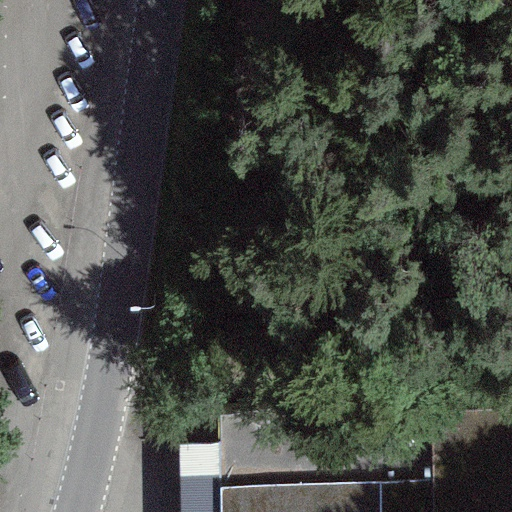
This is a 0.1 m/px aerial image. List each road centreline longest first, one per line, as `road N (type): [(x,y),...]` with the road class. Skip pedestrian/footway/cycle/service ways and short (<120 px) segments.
road 1 (tertiary): [(60,511),(137,223),(164,0)]
road 2 (track): [(137,223),(299,195),(451,241),(511,187)]
